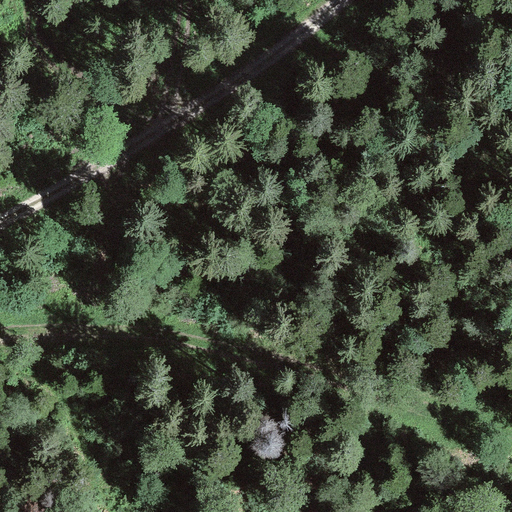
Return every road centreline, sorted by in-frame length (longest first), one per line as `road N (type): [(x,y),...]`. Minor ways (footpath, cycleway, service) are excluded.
road 1 (track): [(511,430),(264,373),(0,394)]
road 2 (track): [(346,0),(155,132),(0,224)]
